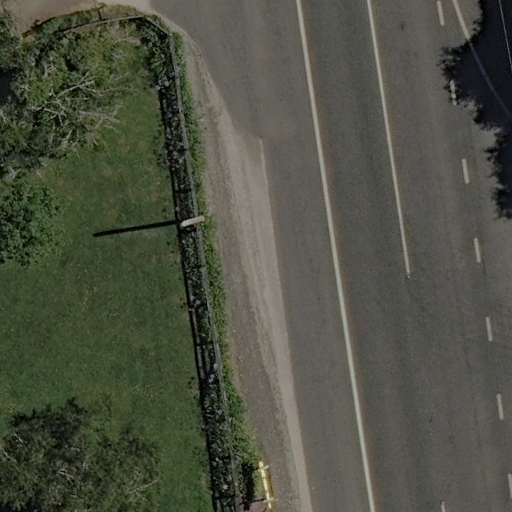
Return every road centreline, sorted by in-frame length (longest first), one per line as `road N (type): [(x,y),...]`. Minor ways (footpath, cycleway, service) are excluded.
road 1 (primary): [(431,386),(372,0)]
road 2 (primary): [(447,511),(431,386)]
